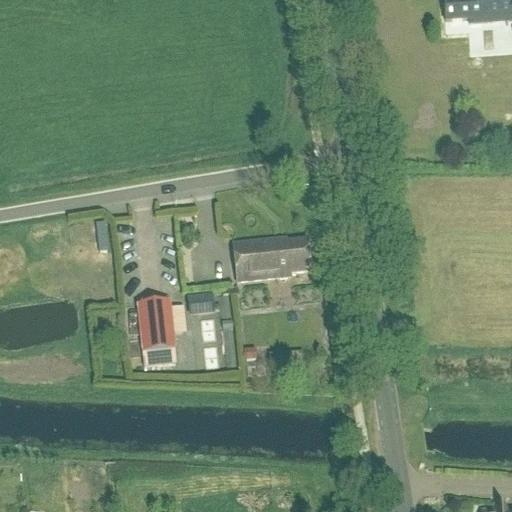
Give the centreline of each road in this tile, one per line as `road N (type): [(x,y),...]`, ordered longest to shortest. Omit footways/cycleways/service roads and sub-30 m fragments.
road 1 (unclassified): [(0,216),(348,158)]
road 2 (tertiary): [(397,486),(348,158)]
road 3 (tertiary): [(348,158),(324,0)]
